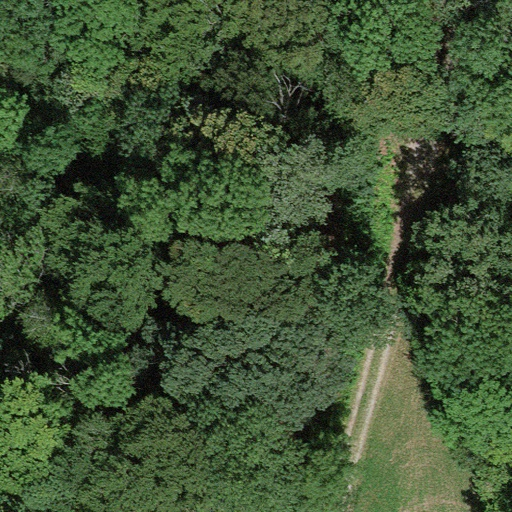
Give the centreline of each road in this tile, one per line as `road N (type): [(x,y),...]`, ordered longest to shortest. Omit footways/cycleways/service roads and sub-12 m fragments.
road 1 (track): [(329,511),(423,153)]
road 2 (track): [(423,153),(321,0)]
road 3 (track): [(423,153),(447,0)]
